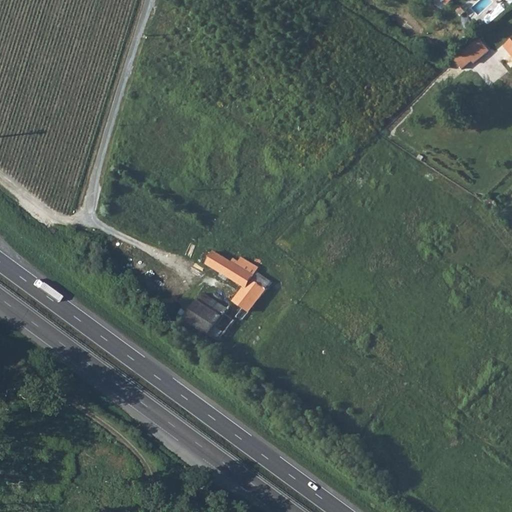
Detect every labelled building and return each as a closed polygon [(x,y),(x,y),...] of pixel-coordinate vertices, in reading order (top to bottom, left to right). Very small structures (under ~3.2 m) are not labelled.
[(490,50),(480,38),(464,51),(455,60),(463,69),(472,61),(474,63),(490,50)] [(494,211),(499,207),(489,195),(484,199),(494,211)] [(229,260),(215,251),(208,264),(222,272),(229,277),(245,286),(234,301),(250,312),(272,282),(257,271),(259,267),(242,257),(240,261),(238,265),(229,260)] [(238,265),(240,261),(231,256),(229,260),(238,265)] [(220,276),(227,281),(229,277),(222,272),(220,276)] [(228,308),(203,293),(186,319),(209,335),(228,308)]
